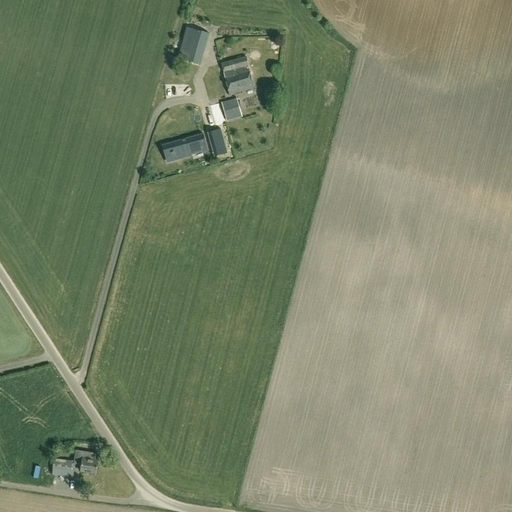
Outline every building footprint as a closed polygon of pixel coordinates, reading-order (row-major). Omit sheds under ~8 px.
[(187,35),(207,41),(209,34),(189,28),(187,35)] [(207,41),(187,35),(182,51),(203,57),(207,41)] [(225,51),(233,48),(231,41),(223,44),(225,51)] [(182,51),(181,59),(201,65),(203,57),(182,51)] [(255,88),(246,57),(221,64),(230,95),(255,88)] [(189,74),(185,86),(192,88),(196,76),(189,74)] [(236,99),(221,103),(226,121),(241,117),(236,99)] [(266,128),(262,117),(244,124),(248,135),(266,128)] [(221,129),(207,132),(211,147),(217,146),(220,155),(227,153),(221,129)] [(204,135),(204,134),(185,139),(185,140),(182,141),(182,140),(162,146),(163,146),(165,146),(168,154),(172,153),(174,159),(207,150),(203,135),(204,135)] [(37,414),(45,423),(52,414),(45,408),(47,405),(41,399),(39,402),(28,391),(5,398),(7,406),(27,400),(29,402),(25,405),(36,415),(37,414)] [(72,424),(71,429),(79,430),(80,419),(58,416),(57,422),(72,424)] [(97,475),(100,454),(76,450),(75,460),(74,463),(82,464),(81,472),(97,475)] [(66,475),(73,476),(74,463),(75,460),(68,460),(66,475)] [(15,474),(23,474),(22,463),(14,463),(15,474)]
